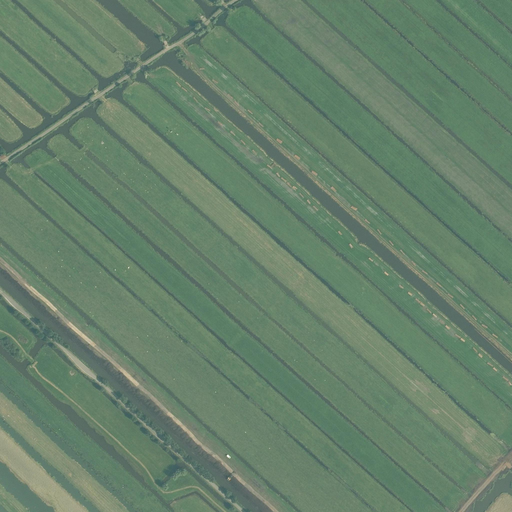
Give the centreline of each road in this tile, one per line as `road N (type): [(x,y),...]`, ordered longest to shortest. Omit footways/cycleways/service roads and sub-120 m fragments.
road 1 (tertiary): [(242,511),(0,291)]
road 2 (unclassified): [(0,162),(236,0)]
